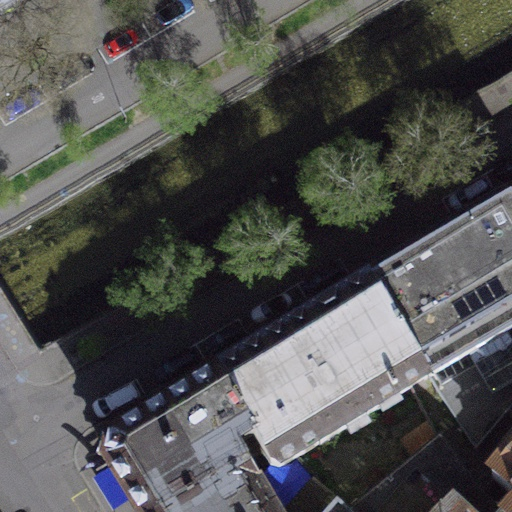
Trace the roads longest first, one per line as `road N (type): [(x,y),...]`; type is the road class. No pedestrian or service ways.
road 1 (residential): [(511,135),(9,426)]
road 2 (residential): [(0,147),(246,0)]
